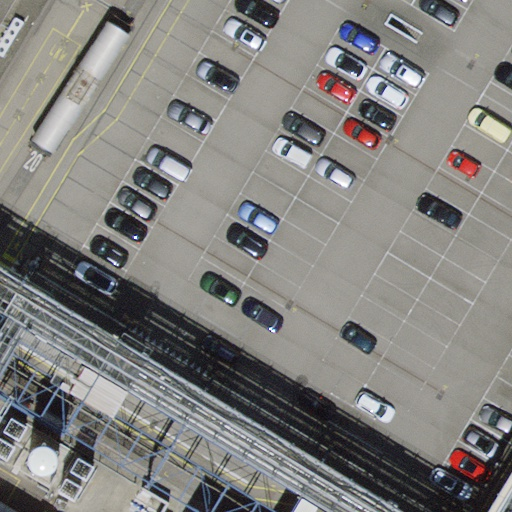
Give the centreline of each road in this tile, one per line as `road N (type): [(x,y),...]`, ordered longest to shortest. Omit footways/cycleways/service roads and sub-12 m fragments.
road 1 (unknown): [(511,4),(240,433)]
road 2 (unknown): [(113,354),(330,0)]
